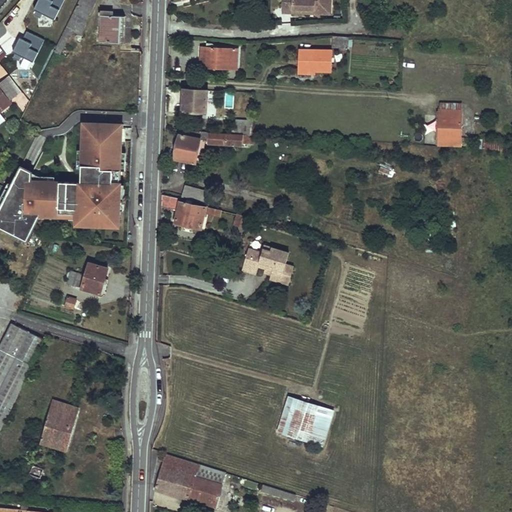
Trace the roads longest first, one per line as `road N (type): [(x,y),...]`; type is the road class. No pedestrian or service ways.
road 1 (tertiary): [(158,0),(145,341)]
road 2 (track): [(311,390),(172,351),(148,354)]
